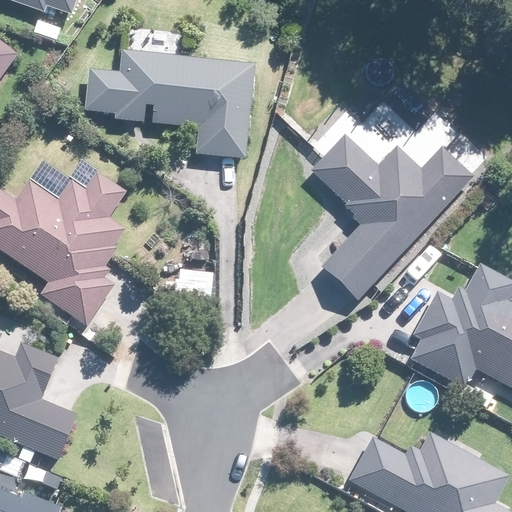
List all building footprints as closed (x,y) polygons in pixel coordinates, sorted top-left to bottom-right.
[(0,0),(49,17),(51,10),(75,18),(81,0),(0,0)] [(66,32),(39,22),(34,36),(61,46),(66,32)] [(0,84),(19,59),(0,45),(0,84)] [(255,65),(125,55),(124,75),(89,73),(86,115),(117,117),(116,123),(202,130),(199,160),(247,163),(255,65)] [(361,304),(473,182),(441,152),(423,172),(397,148),(379,168),(346,137),(312,175),(366,224),(324,270),(361,304)] [(0,250),(51,286),(42,299),(89,333),(118,291),(110,286),(118,274),(106,266),(131,231),(111,218),(129,193),(100,172),(86,191),(75,183),(61,203),(32,183),(20,201),(0,187),(0,250)] [(471,393),(477,380),(511,397),(511,281),(483,267),(471,290),(462,286),(453,303),(438,295),(417,338),(421,340),(410,362),(471,393)] [(0,437),(63,463),(81,419),(49,407),(67,362),(22,344),(15,361),(0,354),(0,350),(6,335),(0,332),(0,437)] [(376,439),(352,486),(403,511),(511,511),(501,506),(511,483),(511,476),(431,435),(423,451),(414,446),(409,456),(376,439)] [(0,511),(63,511),(20,493),(20,481),(0,480),(0,511)]
